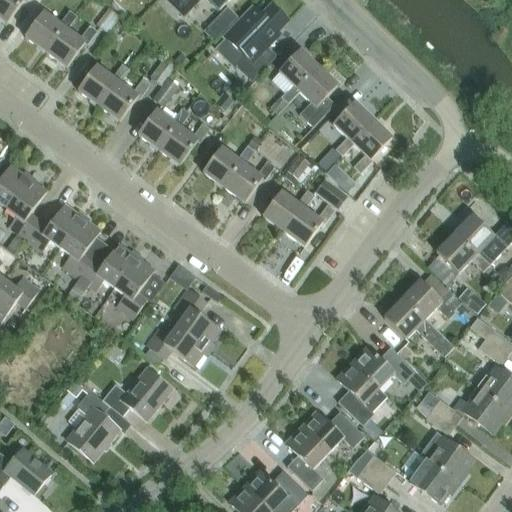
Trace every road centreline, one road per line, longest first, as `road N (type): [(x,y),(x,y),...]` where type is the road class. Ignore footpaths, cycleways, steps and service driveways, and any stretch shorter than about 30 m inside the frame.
road 1 (residential): [(0,103),(313,331)]
road 2 (residential): [(139,511),(183,483),(313,331)]
road 3 (residential): [(313,331),(461,141)]
road 4 (tertiary): [(461,141),(438,99),(336,0)]
